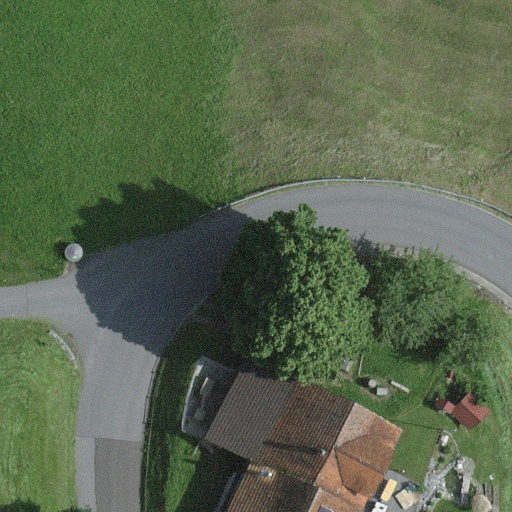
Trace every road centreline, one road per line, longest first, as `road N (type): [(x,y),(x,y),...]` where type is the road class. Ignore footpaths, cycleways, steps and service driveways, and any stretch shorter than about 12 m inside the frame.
road 1 (unclassified): [(511,261),(476,240),(377,219),(307,224),(213,248),(139,302)]
road 2 (unclassified): [(139,302),(118,394),(109,511)]
road 3 (unclassified): [(139,302),(0,311)]
